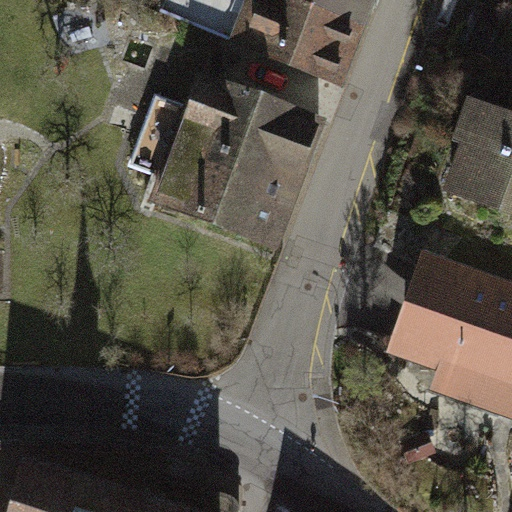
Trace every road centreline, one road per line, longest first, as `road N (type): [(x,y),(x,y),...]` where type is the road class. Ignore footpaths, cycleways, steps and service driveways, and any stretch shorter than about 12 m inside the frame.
road 1 (residential): [(287,465),(293,342),(409,0)]
road 2 (tertiary): [(0,392),(159,399),(223,416),(287,465)]
